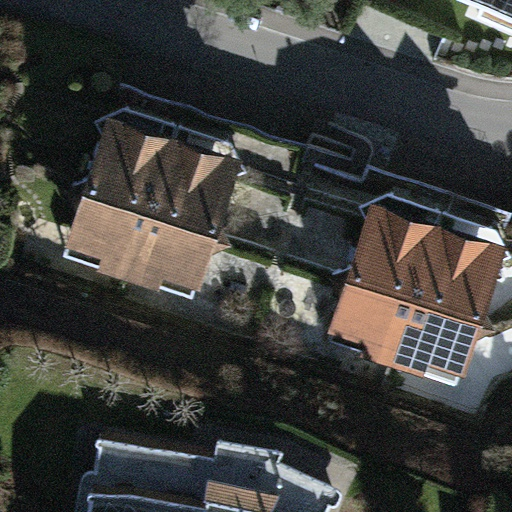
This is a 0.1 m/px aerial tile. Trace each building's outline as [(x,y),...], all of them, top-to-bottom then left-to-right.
[(511,0),(419,0),(511,39),(511,0)] [(57,230),(121,251),(168,109),(104,88),(57,230)] [(235,131),(168,109),(121,251),(188,273),(235,131)] [(328,320),(396,342),(446,191),(378,169),(328,320)] [(511,217),(511,213),(446,191),(396,342),(463,365),(511,217)] [(94,401),(74,511),(307,511),(320,442),(94,401)]
